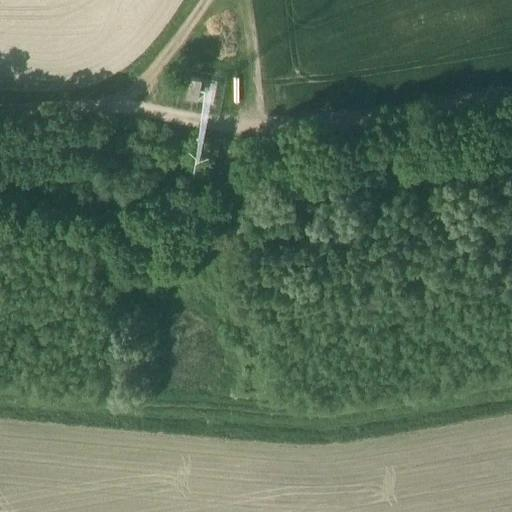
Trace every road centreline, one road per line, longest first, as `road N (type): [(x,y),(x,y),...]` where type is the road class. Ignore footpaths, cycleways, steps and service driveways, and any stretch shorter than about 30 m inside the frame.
road 1 (track): [(511,389),(325,418),(0,391)]
road 2 (track): [(105,108),(267,133),(511,94)]
road 3 (track): [(201,0),(163,61),(105,108)]
